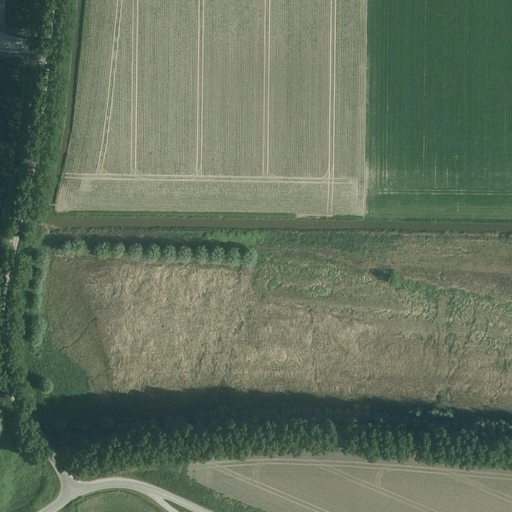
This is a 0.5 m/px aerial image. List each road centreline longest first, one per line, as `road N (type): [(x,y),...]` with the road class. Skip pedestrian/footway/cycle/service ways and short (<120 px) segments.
road 1 (unclassified): [(75,492),(10,390),(0,333),(34,154),(49,0)]
road 2 (unclassified): [(204,511),(120,482),(75,492)]
